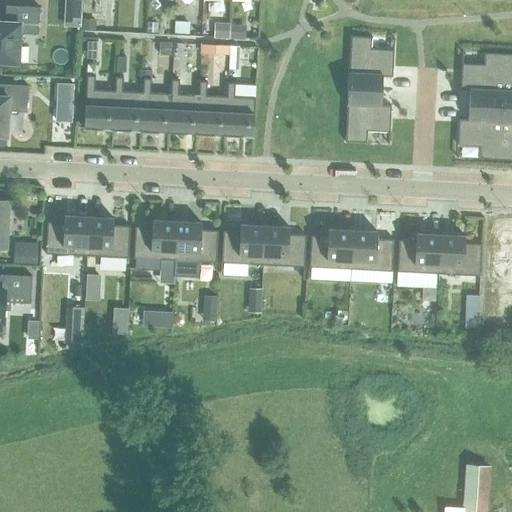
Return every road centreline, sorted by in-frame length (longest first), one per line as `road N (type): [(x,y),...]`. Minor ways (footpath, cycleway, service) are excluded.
road 1 (residential): [(417,191),(0,169)]
road 2 (residential): [(424,70),(417,191)]
